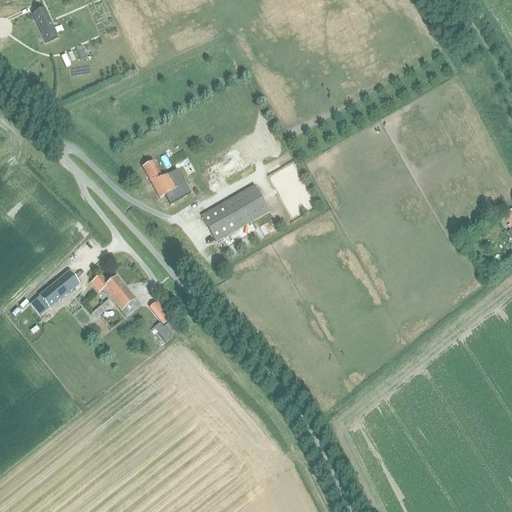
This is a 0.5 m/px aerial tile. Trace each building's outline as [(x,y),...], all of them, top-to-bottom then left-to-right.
[(45,9),(32,15),(45,44),(58,38),(45,9)] [(257,132),(196,166),(209,189),(270,154),(257,132)] [(152,163),(142,169),(150,183),(159,199),(164,196),(166,195),(170,204),(169,205),(190,194),(190,193),(189,193),(184,185),(183,182),(173,187),(172,185),(181,180),(181,179),(177,172),(178,171),(177,170),(176,171),(177,171),(167,176),(161,179),(152,163)] [(254,187),(200,217),(215,243),(269,213),(254,187)] [(198,219),(192,223),(198,232),(204,228),(198,219)] [(68,274),(39,298),(49,310),(78,286),(68,274)] [(107,286),(104,283),(100,277),(91,285),(98,295),(103,291),(125,318),(139,307),(116,279),(107,286)] [(181,329),(156,301),(155,300),(146,307),(159,322),(152,329),(164,343),(181,329)] [(96,319),(112,306),(108,301),(92,314),(96,319)]
